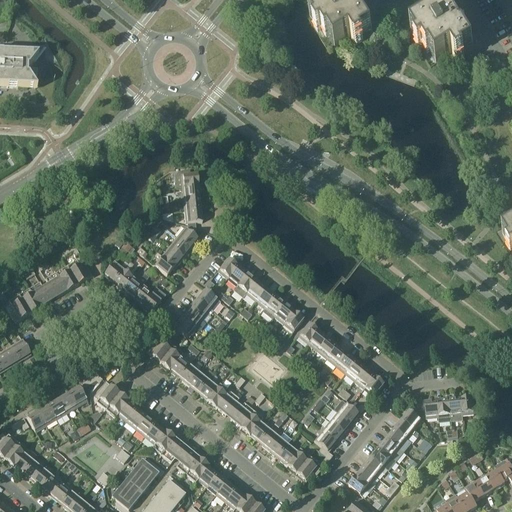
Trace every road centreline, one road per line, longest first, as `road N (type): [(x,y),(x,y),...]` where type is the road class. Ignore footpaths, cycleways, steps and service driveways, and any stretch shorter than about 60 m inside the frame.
road 1 (primary): [(191,87),(271,152),(409,234),(511,315)]
road 2 (primary): [(511,300),(417,225),(292,150),(201,73)]
road 3 (residential): [(404,387),(222,238)]
road 4 (residential): [(300,508),(126,366)]
road 5 (unclassified): [(0,197),(111,130),(156,85)]
road 6 (unclassified): [(145,332),(97,297),(38,335),(56,366)]
road 7 (residential): [(300,508),(404,387)]
road 8 (residential): [(222,238),(145,332)]
